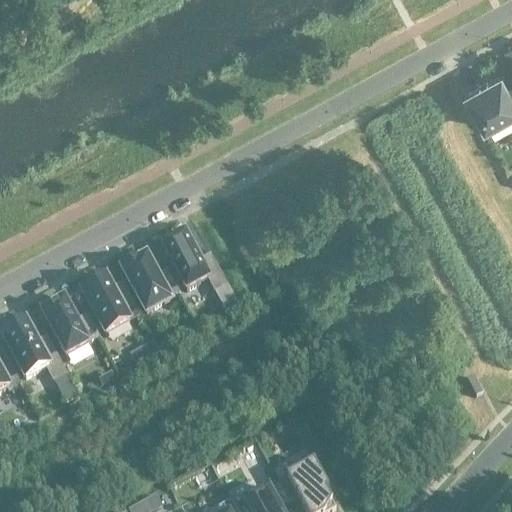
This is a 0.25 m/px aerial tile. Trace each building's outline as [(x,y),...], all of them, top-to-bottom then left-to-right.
[(464,93),(482,126),(511,110),(511,97),(499,74),(500,74),(499,73),(497,73),(497,74),(486,80),(485,80),(484,81),(478,84),(476,85),(477,85),(465,91),(463,92),(464,94),(464,93)] [(161,248),(160,249),(185,294),(205,283),(212,296),(225,289),(208,259),(198,264),(183,236),(181,237),(161,248)] [(134,263),(120,271),(144,316),(167,304),(167,302),(177,297),(165,275),(154,280),(144,261),(135,265),(134,263)] [(102,280),(80,293),(104,338),(127,326),(121,315),(132,309),(120,287),(109,293),(102,280)] [(41,314),(39,315),(64,360),(87,348),(86,347),(97,341),(85,319),(74,324),(62,302),(61,303),(41,314)] [(22,324),(0,336),(0,338),(24,382),(44,371),(52,384),(64,377),(44,340),(34,346),(22,324)] [(150,345),(143,349),(149,360),(158,355),(151,344),(150,345)] [(0,395),(5,392),(6,394),(18,388),(0,354),(0,395)] [(71,393),(60,399),(65,408),(76,402),(71,393)] [(284,480),(286,483),(277,488),(287,506),(295,501),(301,511),(333,511),(324,494),(326,493),(311,466),(309,462),(282,477),(284,480)] [(232,509),(234,511),(278,511),(266,490),(232,509)]
